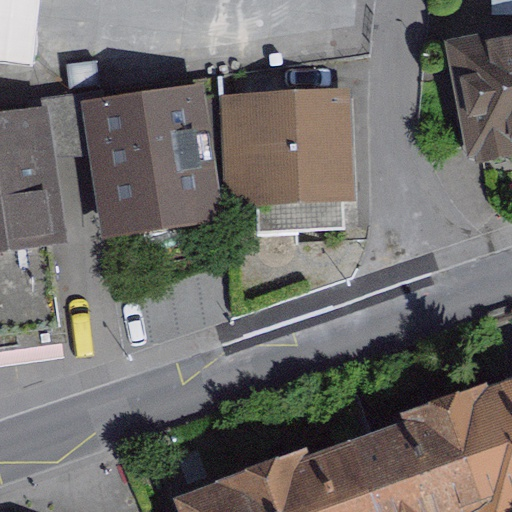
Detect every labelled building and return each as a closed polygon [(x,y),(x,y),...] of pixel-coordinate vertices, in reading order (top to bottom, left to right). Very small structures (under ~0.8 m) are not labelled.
[(0,0),(0,62),(31,66),(37,0),(0,0)] [(511,40),(457,51),(469,111),(455,114),(462,149),(468,149),(477,156),(478,161),(511,154),(511,40)] [(203,89),(90,107),(110,237),(223,220),(220,203),(203,89)] [(354,200),(349,94),(227,100),(232,205),(236,205),(354,200)] [(50,111),(0,117),(0,253),(48,246),(65,245),(50,111)] [(59,327),(48,246),(0,253),(0,335),(23,332),(59,327)] [(488,381),(445,396),(488,511),(511,511),(511,377),(489,386),(488,381)] [(488,511),(445,396),(400,413),(403,422),(351,441),(377,511),(488,511)] [(377,511),(351,441),(310,456),(307,446),(262,463),(280,511),(377,511)] [(280,511),(262,463),(172,495),(178,511),(280,511)]
